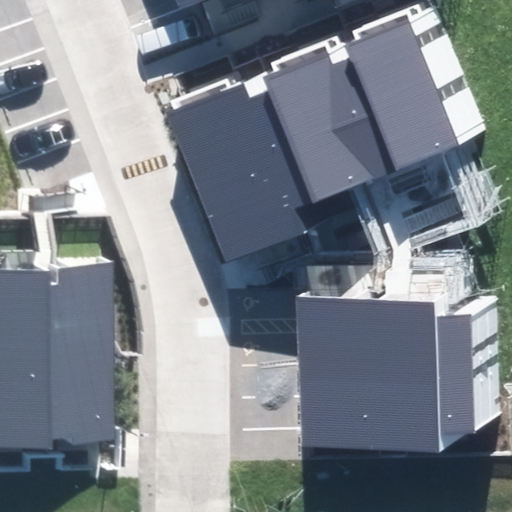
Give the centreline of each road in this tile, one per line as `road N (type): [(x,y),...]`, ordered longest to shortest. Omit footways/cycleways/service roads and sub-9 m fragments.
road 1 (residential): [(94,73),(178,301),(187,511)]
road 2 (residential): [(94,73),(285,0)]
